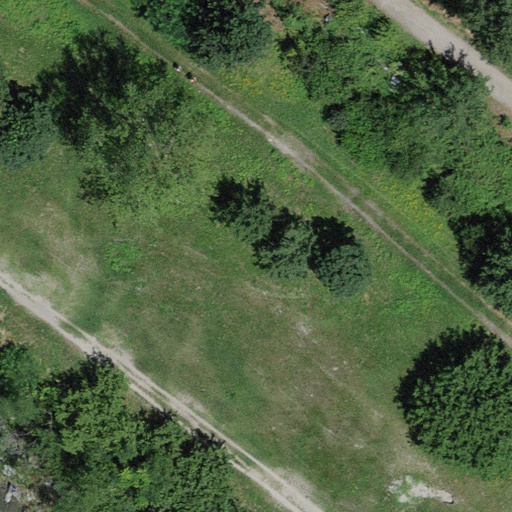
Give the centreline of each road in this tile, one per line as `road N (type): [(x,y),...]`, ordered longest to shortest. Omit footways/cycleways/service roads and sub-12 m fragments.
road 1 (track): [(92,6),(320,163),(511,331)]
road 2 (track): [(304,511),(0,284)]
road 3 (track): [(383,0),(511,100)]
